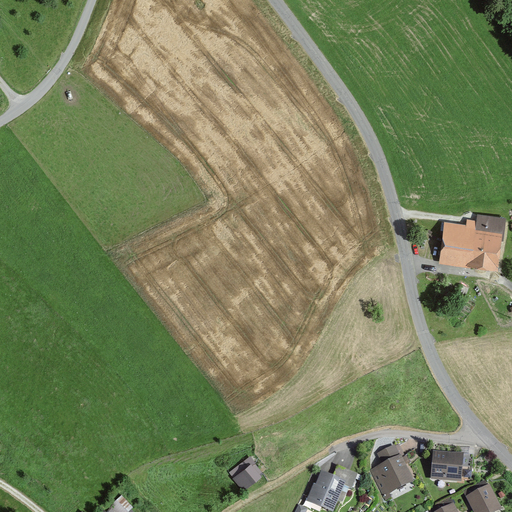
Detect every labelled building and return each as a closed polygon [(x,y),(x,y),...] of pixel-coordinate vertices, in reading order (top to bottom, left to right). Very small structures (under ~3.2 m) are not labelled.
[(497,235),(500,236),(502,218),(478,215),(477,228),(441,224),(441,229),(443,230),(442,242),(472,246),(473,236),(492,238),(496,239),(497,235)] [(491,249),(492,238),(473,236),(472,246),(442,242),(440,256),(455,258),(454,263),(462,264),(463,258),(495,262),(496,250),(491,249)] [(379,469),(379,470),(372,473),(382,493),(410,480),(393,447),(379,455),(385,466),(379,469)] [(434,469),(431,469),(431,475),(434,475),(434,477),(471,480),(473,458),(436,455),(434,469)] [(263,473),(251,458),(244,464),(239,465),(230,472),(243,489),(263,473)] [(351,489),(357,475),(350,471),(344,485),(351,489)] [(324,476),(318,490),(314,489),(309,500),(331,509),(341,484),(324,476)] [(463,492),(467,499),(469,498),(476,511),(488,511),(497,507),(484,481),(463,492)] [(132,506),(121,495),(109,507),(114,511),(132,511),(130,508),(132,506)] [(431,511),(454,511),(452,508),(454,506),(450,498),(430,509),(431,511)]
